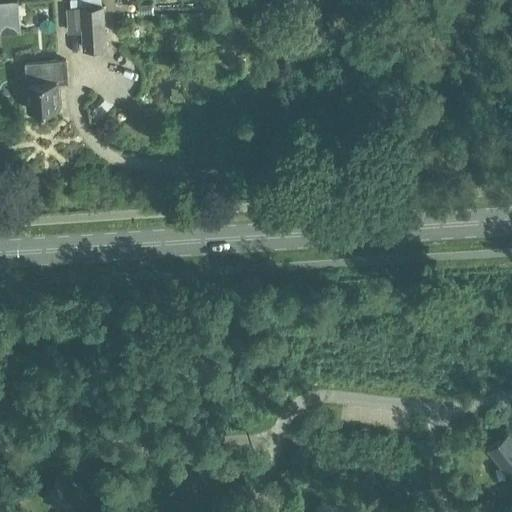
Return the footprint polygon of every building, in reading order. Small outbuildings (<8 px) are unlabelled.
[(104,5),(102,5),(101,0),(69,0),(70,7),(66,7),(68,33),(80,32),(82,50),(106,48),(104,5)] [(0,32),(0,33),(0,26),(0,18),(18,17),(17,1),(0,2),(0,32)] [(27,62),(28,81),(29,110),(57,109),(56,83),(68,82),(67,59),(27,62)] [(511,430),(486,449),(509,481),(511,478),(511,430)] [(168,482),(193,511),(215,493),(205,480),(192,463),(168,482)] [(41,499),(61,511),(78,511),(92,495),(59,474),(41,499)] [(346,511),(321,499),(314,511),(346,511)]
